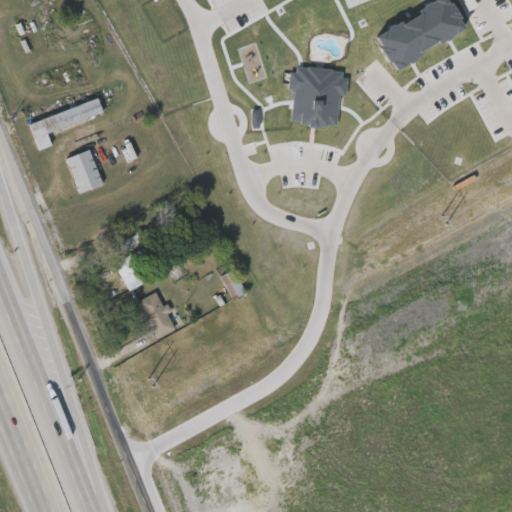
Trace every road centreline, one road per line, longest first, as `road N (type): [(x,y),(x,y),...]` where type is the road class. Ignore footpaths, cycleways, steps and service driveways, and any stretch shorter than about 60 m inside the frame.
road 1 (residential): [(129,456),(292,365),(316,318),(330,232),(377,143),(395,125)]
road 2 (secondary): [(152,511),(0,128)]
road 3 (motorway): [(106,511),(0,164)]
road 4 (motorway): [(97,511),(0,277)]
road 5 (residential): [(330,232),(266,211),(219,94)]
road 6 (motorway): [(0,367),(58,511)]
road 7 (residential): [(395,125),(511,44)]
road 8 (motorway): [(0,404),(56,511)]
